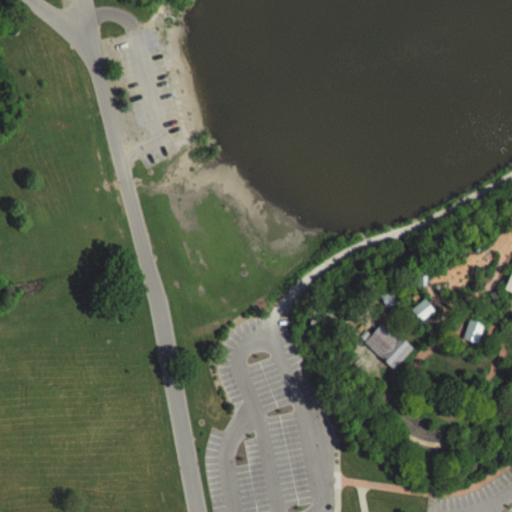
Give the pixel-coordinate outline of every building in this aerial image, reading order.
[(511,270),(501,296),(511,301),(511,270)] [(414,281),(423,281),(423,291),(414,291),(414,281)] [(377,300),(381,313),(392,309),(393,308),(388,295),(387,296),(377,300)] [(407,315),(418,305),(420,304),(421,303),(425,308),(427,310),(431,316),(421,324),(417,327),(407,315)] [(465,325),(480,330),(474,350),(459,345),(465,325)] [(396,340),(394,342),(378,328),(367,340),(362,335),(356,342),(361,346),(360,348),(386,371),(390,375),(410,353),(401,345),(396,340)]
